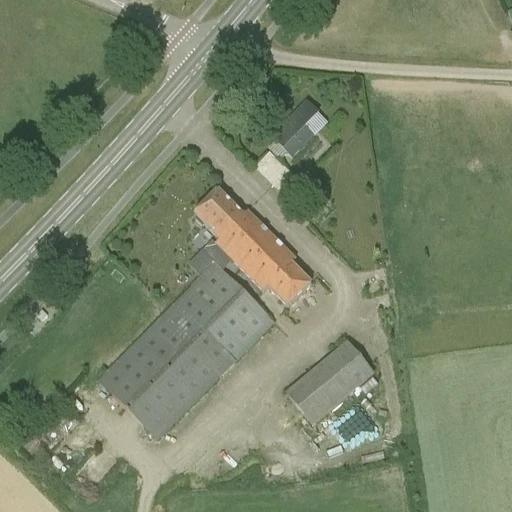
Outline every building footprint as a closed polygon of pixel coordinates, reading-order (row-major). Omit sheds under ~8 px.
[(272,147),(274,149),(286,160),(292,166),(314,143),(303,132),(309,126),(317,118),(305,106),(269,144),(272,147)] [(255,170),(282,195),(297,179),(269,155),(255,170)] [(201,230),(203,228),(218,243),(215,247),(223,256),(264,296),(268,292),(286,311),(311,287),(291,267),(295,263),(247,215),(243,219),(219,194),(194,219),(196,221),(194,223),(201,230)] [(156,444),(274,326),(214,265),(163,316),(96,384),(156,444)] [(374,377),(346,345),(285,397),(313,429),(374,377)]
